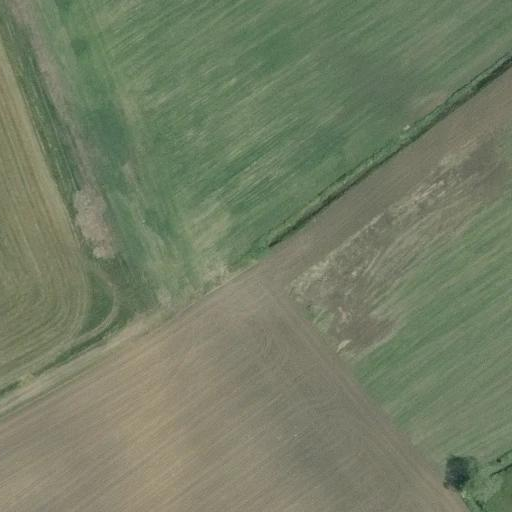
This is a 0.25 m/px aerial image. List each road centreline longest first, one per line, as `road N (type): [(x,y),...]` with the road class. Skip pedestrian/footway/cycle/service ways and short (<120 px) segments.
road 1 (track): [(160,218),(162,309),(253,231)]
road 2 (track): [(162,309),(0,404)]
